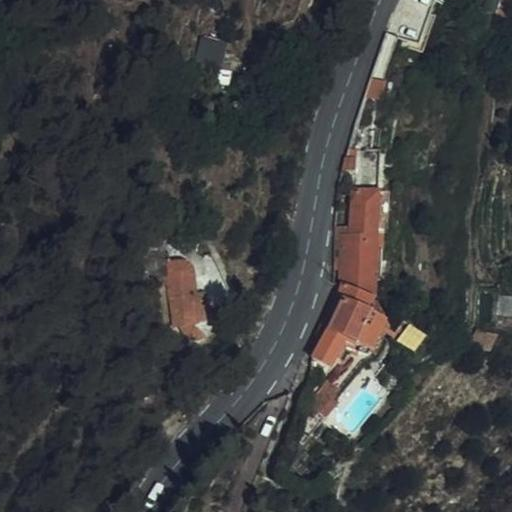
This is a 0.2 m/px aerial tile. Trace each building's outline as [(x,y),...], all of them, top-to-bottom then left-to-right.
[(197,58),(223,65),(230,40),(204,33),(197,58)] [(351,195),(350,231),(375,233),(377,197),(351,195)] [(375,233),(350,231),(350,238),(344,238),(343,264),(341,264),(341,278),(341,283),(371,297),(372,298),(373,295),(373,292),(374,275),(375,245),(375,233)] [(152,233),(135,237),(140,261),(152,258),(157,285),(179,281),(174,258),(172,251),(168,246),(162,244),(155,245),(152,233)] [(179,281),(157,285),(164,317),(172,315),(173,320),(177,323),(182,324),(188,323),(192,320),(195,314),(188,279),(179,281)] [(311,356),(309,371),(318,376),(337,340),(341,342),(360,352),(370,346),(383,320),(369,313),(371,309),(367,307),(371,297),(341,283),(333,303),(337,304),(321,337),(311,356)] [(487,287),(484,316),(499,322),(503,289),(487,287)] [(337,304),(333,303),(330,301),(314,334),(321,337),(337,304)] [(397,331),(406,326),(402,318),(396,305),(395,305),(386,311),(393,324),(397,331)] [(461,323),(456,333),(470,338),(476,320),(462,316),(461,323)] [(476,320),(470,338),(477,340),(485,321),(476,320)] [(422,335),(407,326),(406,326),(397,331),(398,333),(393,340),(409,351),(422,335)] [(327,381),(307,406),(319,416),(340,391),(327,381)]
